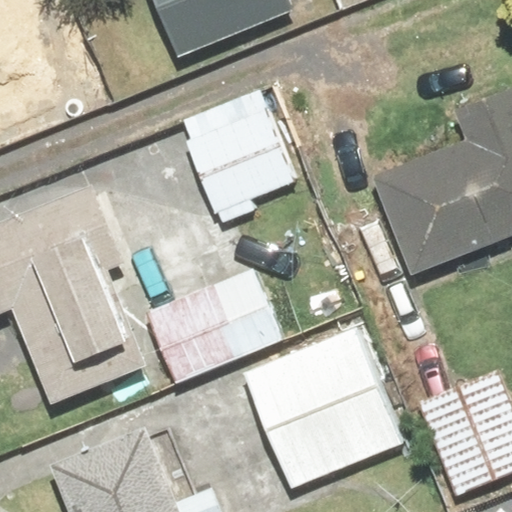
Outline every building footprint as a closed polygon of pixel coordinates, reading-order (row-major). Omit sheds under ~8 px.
[(301,0),(166,0),(189,54),(304,7),(301,0)] [(68,12),(0,42),(0,142),(105,95),(68,12)] [(460,142),(370,179),(410,278),(511,236),(511,91),(449,117),(460,142)] [(273,93),(189,124),(227,227),(311,196),(273,93)] [(90,189),(0,225),(0,314),(9,311),(48,409),(140,372),(102,276),(122,268),(90,189)] [(369,326),(251,375),(304,501),(422,452),(369,326)] [(511,387),(504,369),(426,400),(466,502),(511,484),(511,387)] [(179,511),(146,429),(47,470),(64,511),(179,511)]
